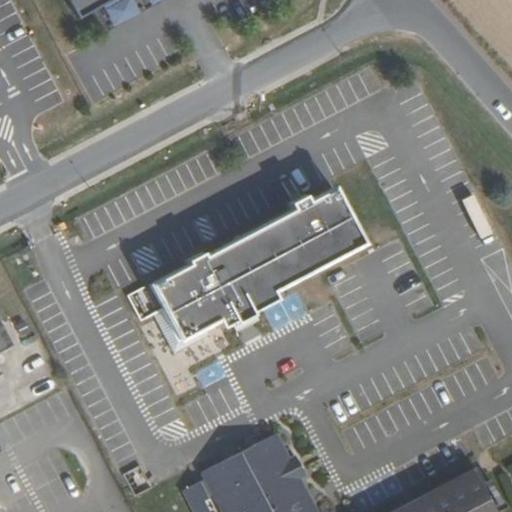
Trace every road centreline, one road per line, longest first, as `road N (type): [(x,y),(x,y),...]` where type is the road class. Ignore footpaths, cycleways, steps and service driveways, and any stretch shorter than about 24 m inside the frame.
road 1 (residential): [(402,0),(0,217)]
road 2 (residential): [(407,0),(511,111)]
